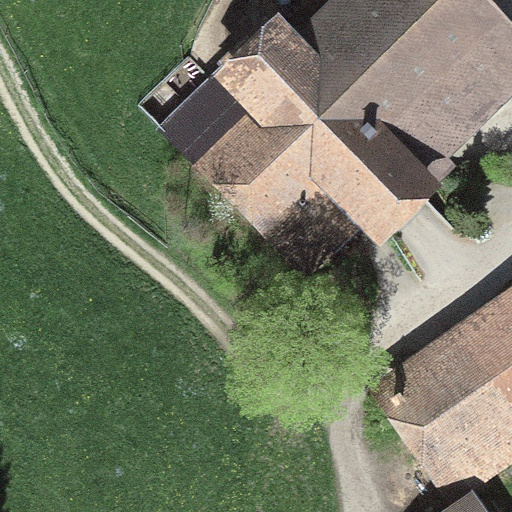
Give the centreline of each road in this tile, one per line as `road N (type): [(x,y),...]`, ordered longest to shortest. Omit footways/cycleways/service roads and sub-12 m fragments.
road 1 (track): [(0,74),(53,182),(195,306),(340,401),(347,511)]
road 2 (track): [(511,248),(340,401)]
